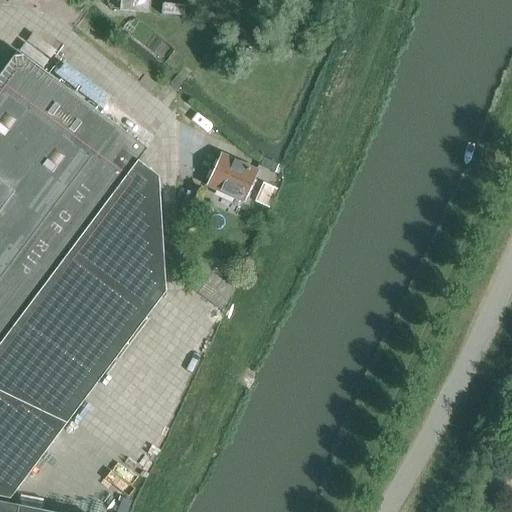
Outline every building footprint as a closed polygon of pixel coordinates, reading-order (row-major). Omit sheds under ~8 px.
[(132,0),(120,0),(120,11),(132,12),(132,0)] [(185,17),(186,7),(162,5),(161,15),(185,17)] [(146,26),(137,38),(166,59),(175,48),(146,26)] [(0,498),(9,500),(66,425),(163,293),(157,178),(136,162),(146,150),(16,53),(0,74),(0,498)] [(244,202),(257,174),(221,157),(208,185),(244,202)] [(265,185),(257,200),(270,206),(277,192),(265,185)] [(202,298),(215,280),(202,271),(189,289),(202,298)]
